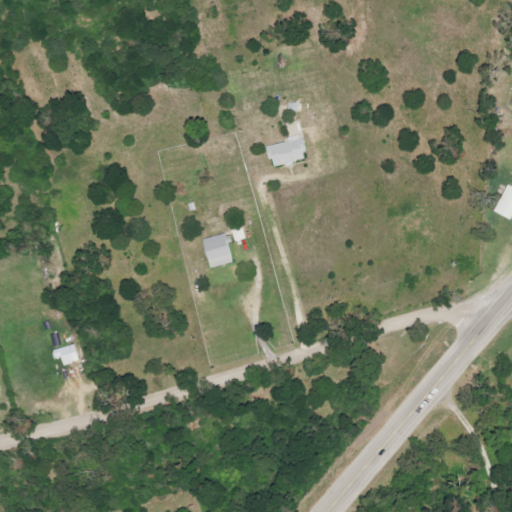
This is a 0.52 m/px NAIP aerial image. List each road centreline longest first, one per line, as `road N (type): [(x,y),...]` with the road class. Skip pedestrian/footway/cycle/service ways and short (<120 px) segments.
road 1 (residential): [(0,444),(418,317),(461,312),(489,320)]
road 2 (primary): [(329,511),(511,300)]
